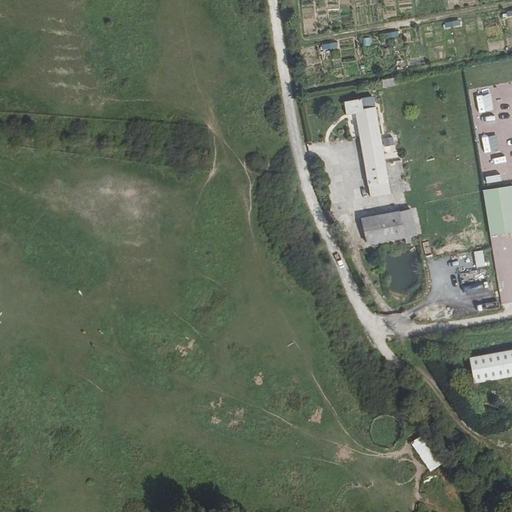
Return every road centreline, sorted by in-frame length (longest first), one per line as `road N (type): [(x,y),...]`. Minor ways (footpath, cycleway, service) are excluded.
road 1 (track): [(295,151),(317,151),(370,292),(393,316),(433,329),(511,315)]
road 2 (track): [(296,0),(302,43),(511,4)]
road 3 (track): [(389,358),(496,511)]
